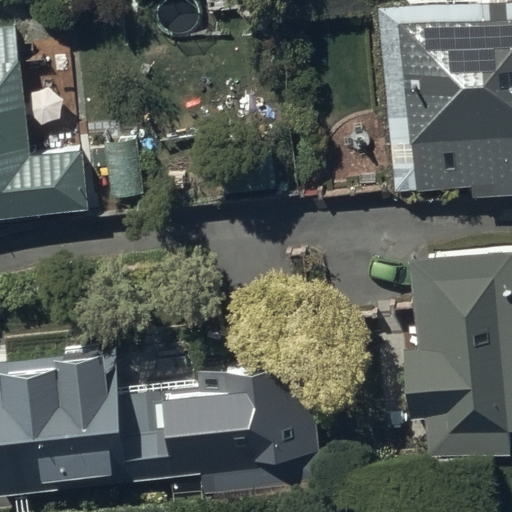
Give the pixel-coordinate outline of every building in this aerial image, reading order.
[(272,0),(273,8),(366,2),(366,0),(272,0)] [(511,0),(383,0),(378,1),(399,192),(477,184),(479,196),(511,192),(511,0)] [(19,2),(0,3),(0,194),(86,187),(82,129),(29,133),(19,2)] [(511,251),(408,262),(417,351),(404,352),(412,427),(428,425),(430,450),(511,441),(511,251)] [(0,488),(205,471),(207,494),(320,485),(308,340),(219,347),(221,369),(118,377),(114,323),(54,328),(55,334),(0,338),(0,488)]
